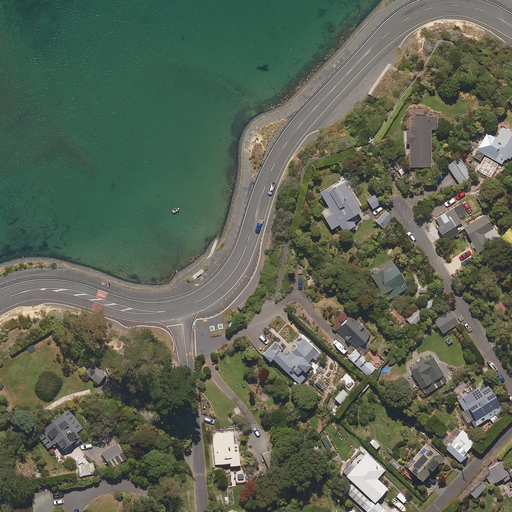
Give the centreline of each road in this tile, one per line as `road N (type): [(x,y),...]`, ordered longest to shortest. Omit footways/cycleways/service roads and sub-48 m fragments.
road 1 (secondary): [(511,26),(454,4),(407,17),(385,33),(290,136),(231,274),(178,307)]
road 2 (residential): [(511,387),(399,203)]
road 3 (residential): [(178,307),(203,511)]
road 4 (secondary): [(178,307),(142,312),(42,288),(0,301)]
